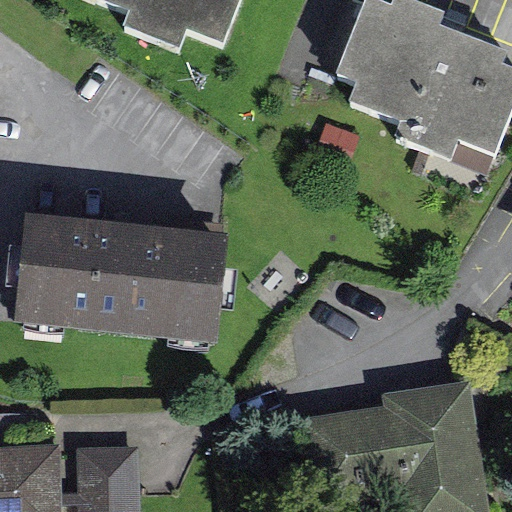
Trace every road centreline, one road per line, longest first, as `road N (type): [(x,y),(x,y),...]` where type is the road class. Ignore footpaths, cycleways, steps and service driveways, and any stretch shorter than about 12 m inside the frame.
road 1 (residential): [(511,270),(380,370),(247,419)]
road 2 (residential): [(0,54),(144,159)]
